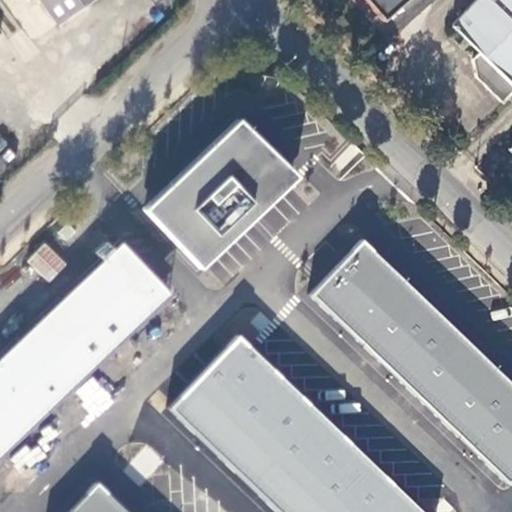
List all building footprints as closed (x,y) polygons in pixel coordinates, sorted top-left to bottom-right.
[(42,0),(58,21),(88,0),(42,0)] [(363,0),(381,20),(404,0),(363,0)] [(511,0),(475,0),(451,24),(477,51),(470,58),(473,76),(499,101),(511,88),(511,0)] [(199,267),(251,218),(294,177),(236,121),(186,168),(143,209),(199,267)] [(311,294),(508,474),(511,470),(511,380),(365,243),(361,239),(311,294)] [(120,240),(0,353),(0,457),(172,294),(120,240)] [(49,282),(67,263),(44,242),(26,261),(49,282)] [(167,407),(275,511),(419,511),(236,335),(167,407)] [(90,375),(72,393),(96,417),(114,399),(90,375)] [(65,511),(125,511),(94,482),(65,511)]
